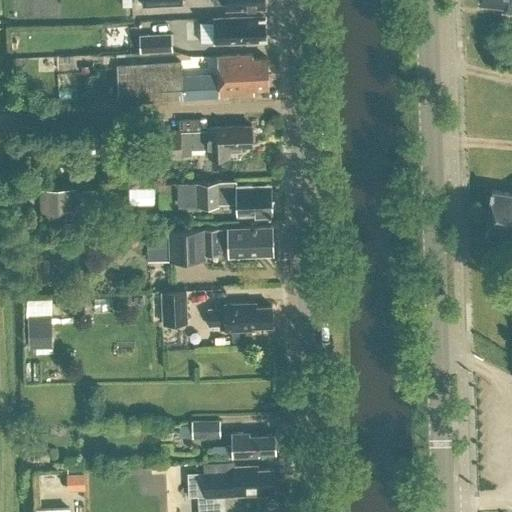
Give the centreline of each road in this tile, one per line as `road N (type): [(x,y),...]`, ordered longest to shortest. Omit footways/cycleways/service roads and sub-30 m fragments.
road 1 (unclassified): [(318,511),(298,0)]
road 2 (secondary): [(444,511),(429,0)]
